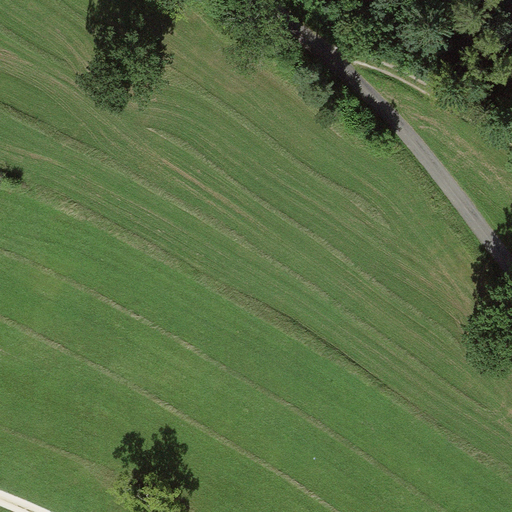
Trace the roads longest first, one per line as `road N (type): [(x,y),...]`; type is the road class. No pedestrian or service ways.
road 1 (residential): [(245,0),(322,52),(397,127),(511,278)]
road 2 (track): [(322,52),(390,71),(511,146)]
